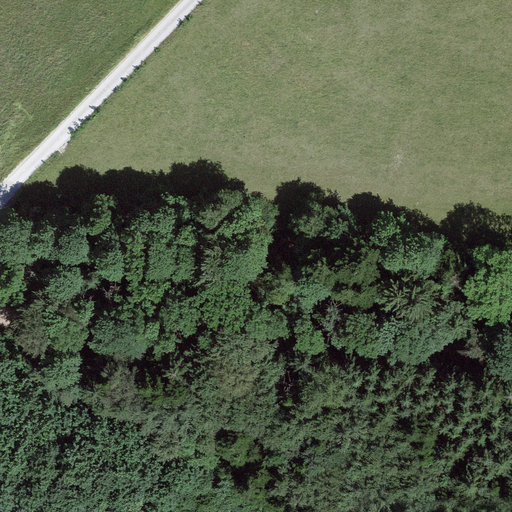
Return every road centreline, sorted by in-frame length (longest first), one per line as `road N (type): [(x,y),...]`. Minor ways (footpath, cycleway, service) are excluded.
road 1 (track): [(511,366),(289,325),(0,310)]
road 2 (track): [(0,199),(193,0)]
